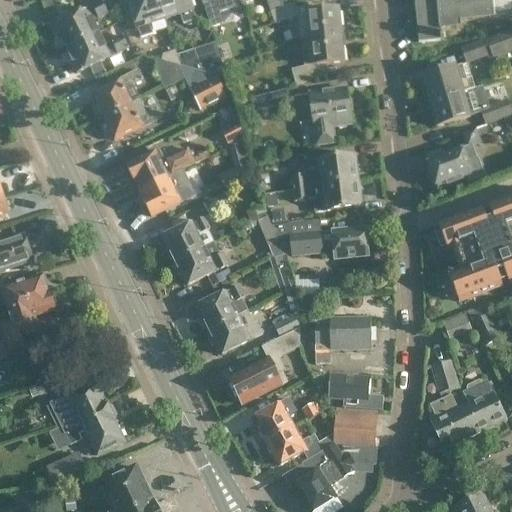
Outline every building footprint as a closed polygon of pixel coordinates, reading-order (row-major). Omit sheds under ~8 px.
[(127,0),(137,28),(141,38),(153,34),(149,24),(165,19),(158,0),(127,0)] [(158,0),(165,19),(180,14),(183,24),(195,21),(192,11),(193,10),(189,0),(158,0)] [(201,0),(211,28),(223,24),(219,14),(243,6),(241,2),(240,0),(201,0)] [(444,34),(443,34),(442,31),(461,30),(461,23),(511,18),(511,0),(414,0),(419,43),(440,41),(444,41),(444,34)] [(98,34),(92,22),(98,19),(108,15),(102,2),(92,7),(93,9),(89,11),(88,9),(55,25),(61,37),(59,39),(62,46),(66,46),(67,49),(98,34)] [(271,12),(275,23),(299,15),(295,4),(271,12)] [(307,27),(300,28),(301,41),(342,37),(339,11),(305,14),(307,27)] [(511,32),(462,52),(467,67),(492,58),(495,63),(511,56),(511,32)] [(128,49),(122,37),(103,46),(98,34),(67,49),(69,52),(67,55),(70,61),(73,61),(79,73),(111,57),(110,55),(116,53),(117,54),(128,49)] [(342,37),(301,41),(303,56),(309,55),(311,66),(344,63),(342,37)] [(181,67),(201,73),(212,76),(213,76),(227,80),(216,44),(177,57),(181,67)] [(177,57),(176,52),(163,56),(162,62),(181,67),(177,57)] [(162,62),(156,61),(156,73),(164,91),(167,90),(177,85),(186,80),(201,73),(181,67),(162,62)] [(475,90),(475,89),(472,79),(467,81),(462,66),(422,78),(429,102),(463,92),(463,93),(475,90)] [(300,68),(291,71),(296,86),(304,84),(300,68)] [(142,80),(138,71),(91,95),(96,104),(97,104),(98,106),(99,111),(102,115),(104,118),(139,100),(132,86),(142,80)] [(201,73),(186,80),(192,93),(201,112),(227,99),(218,80),(215,81),(212,76),(201,73)] [(177,85),(167,90),(169,95),(176,97),(181,94),(177,85)] [(489,108),(482,87),(475,89),(475,90),(463,93),(463,92),(429,102),(437,128),(470,118),(470,116),(481,112),(481,111),(489,108)] [(309,96),(295,99),(298,115),(312,113),(314,130),(317,148),(336,145),(334,127),(337,127),(340,129),(346,128),(348,126),(348,125),(352,125),(347,89),(309,95),(309,96)] [(256,99),(260,112),(290,104),(287,91),(256,99)] [(157,110),(146,115),(139,100),(104,118),(105,121),(106,126),(110,130),(111,132),(110,132),(114,142),(161,119),(157,110)] [(511,113),(507,101),(489,108),(481,111),(481,112),(486,124),(511,114),(511,113)] [(238,127),(223,135),(229,147),(245,139),(238,127)] [(436,185),(437,189),(469,178),(472,185),(490,179),(477,144),(427,162),(432,175),(430,178),(432,184),(436,185)] [(155,154),(155,153),(127,167),(135,183),(137,182),(141,191),(168,178),(185,169),(195,165),(194,162),(188,150),(164,162),(159,152),(155,154)] [(195,165),(185,169),(190,178),(208,169),(202,157),(194,162),(195,165)] [(322,181),(308,182),(308,188),(322,187),(356,183),(355,172),(358,172),(356,159),(353,159),(353,157),(319,161),(322,181)] [(244,165),(219,177),(226,192),(251,180),(244,165)] [(294,190),(308,188),(307,175),(292,177),(294,190)] [(141,191),(145,200),(143,201),(152,218),(180,203),(168,178),(141,191)] [(322,187),(308,188),(310,201),(324,199),(325,212),(359,208),(359,205),(362,205),(360,192),(357,192),(356,183),(322,187)] [(310,201),(308,188),(294,190),(296,204),(310,202),(310,201)] [(225,195),(203,206),(209,217),(230,206),(225,195)] [(277,207),(276,196),(264,197),(266,208),(277,207)] [(511,197),(488,206),(490,210),(482,213),(481,209),(439,225),(441,232),(435,234),(440,249),(447,247),(449,251),(452,250),(461,272),(449,276),(459,303),(471,298),(501,287),(500,283),(507,280),(509,284),(511,282),(511,197)] [(280,211),(271,212),(272,225),(285,223),(284,215),(280,211)] [(272,226),(268,217),(257,222),(267,248),(279,243),(272,226)] [(204,218),(164,238),(167,245),(166,246),(167,249),(166,253),(169,259),(173,260),(174,263),(203,248),(213,244),(206,232),(210,230),(204,218)] [(272,226),(279,243),(279,245),(290,244),(292,257),(323,254),(322,246),(334,244),(335,260),(368,257),(365,229),(319,234),(318,221),(272,226)] [(0,272),(32,262),(24,236),(0,243),(0,272)] [(219,256),(213,244),(203,248),(174,263),(175,265),(174,269),(177,275),(181,276),(182,280),(184,279),(187,286),(227,267),(222,255),(219,256)] [(283,294),(286,293),(294,290),(296,290),(285,256),(271,260),(283,294)] [(11,316),(17,314),(18,316),(24,314),(28,328),(36,326),(33,318),(55,311),(54,307),(56,304),(54,298),(50,297),(49,293),(49,294),(43,277),(2,290),(3,294),(0,295),(0,307),(7,305),(11,316)] [(247,313),(241,300),(245,299),(239,287),(198,307),(202,315),(200,316),(202,319),(200,322),(203,328),(207,329),(208,332),(247,313)] [(294,290),(286,293),(291,308),(299,305),(294,290)] [(317,296),(301,296),(302,313),(317,313),(317,296)] [(257,323),(253,325),(247,313),(208,332),(209,334),(208,338),(212,344),(215,345),(216,348),(218,348),(222,355),(262,335),(257,323)] [(0,322),(0,334),(1,335),(3,343),(0,344),(0,362),(9,360),(13,359),(16,360),(23,358),(24,355),(29,354),(24,338),(38,334),(36,326),(28,328),(24,314),(18,316),(17,314),(11,316),(12,321),(1,325),(0,322)] [(278,340),(299,330),(293,317),(272,328),(278,340)] [(487,318),(473,324),(484,348),(498,341),(487,318)] [(330,320),(314,321),(315,365),(331,365),(330,357),(329,357),(329,353),(372,352),(372,319),(330,320)] [(468,322),(457,327),(462,338),(473,334),(468,322)] [(268,361),(252,369),(230,380),(233,386),(230,388),(236,400),(239,399),(242,405),(287,383),(280,368),(282,367),(277,358),(300,347),(299,330),(278,340),(261,348),(268,361)] [(450,361),(431,367),(440,395),(459,389),(450,361)] [(49,397),(83,381),(77,370),(56,381),(57,383),(45,389),(49,397)] [(344,401),(343,409),(382,412),(383,398),(369,397),(369,391),(370,391),(370,384),(370,379),(331,376),(329,400),(344,401)] [(487,383),(483,385),(482,382),(479,382),(468,387),(467,390),(468,392),(464,394),(469,405),(466,406),(480,434),(506,421),(487,383)] [(65,435),(66,435),(97,420),(94,413),(107,406),(106,402),(104,403),(101,398),(102,394),(99,388),(96,387),(94,384),(47,408),(58,429),(62,428),(65,435)] [(456,420),(452,413),(458,410),(451,396),(430,407),(435,417),(429,419),(444,451),(457,445),(451,433),(454,431),(450,423),(456,420)] [(280,404),(254,419),(259,428),(257,429),(259,432),(259,435),(261,439),(264,441),(266,444),(294,429),(285,413),(292,410),(288,403),(282,407),(280,404)] [(66,435),(65,435),(71,446),(82,441),(79,435),(85,432),(98,456),(124,444),(122,441),(123,438),(120,432),(117,431),(114,425),(116,424),(114,420),(116,416),(112,407),(107,406),(94,413),(97,420),(66,435)] [(458,410),(452,413),(456,420),(450,423),(454,431),(451,433),(457,445),(480,434),(466,406),(458,410)] [(321,414),(316,407),(305,413),(309,420),(321,414)] [(334,434),(336,445),(374,448),(377,414),(336,410),(334,434)] [(309,420),(314,428),(325,421),(321,414),(309,420)] [(294,429),(266,444),(267,446),(267,449),(270,454),(273,456),(274,459),(276,458),(281,466),(303,453),(308,461),(336,445),(334,434),(319,443),(314,435),(308,439),(302,442),(294,429)] [(310,477),(292,489),(306,511),(316,511),(337,499),(330,488),(340,482),(354,472),(351,467),(355,465),(348,454),(344,456),(336,445),(308,461),(302,465),(310,477)] [(76,452),(45,467),(56,491),(87,476),(76,452)] [(127,503),(122,493),(143,483),(142,481),(143,478),(140,472),(137,471),(136,468),(101,485),(114,509),(127,503)] [(368,498),(371,476),(357,474),(354,496),(368,498)] [(145,482),(143,483),(122,493),(127,503),(130,511),(135,511),(155,503),(145,482)] [(455,511),(474,511),(488,505),(483,494),(454,508),(455,511)] [(74,496),(54,499),(55,511),(71,511),(76,511),(74,496)] [(35,511),(35,502),(15,505),(16,511),(14,511),(35,511)] [(159,511),(155,503),(135,511),(130,511),(127,503),(114,509),(115,511),(159,511)]
